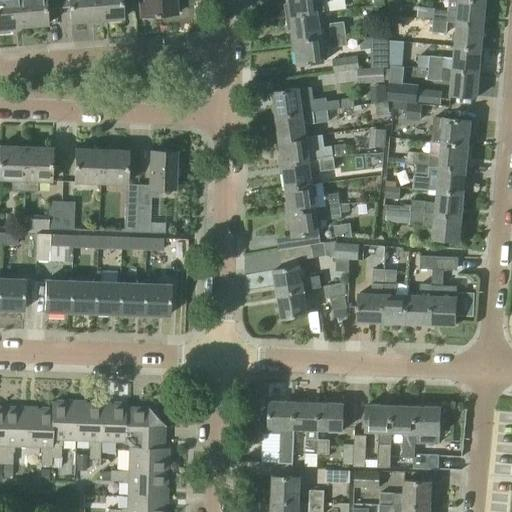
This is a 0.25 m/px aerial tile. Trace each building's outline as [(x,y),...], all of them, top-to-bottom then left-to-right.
[(7,30),(19,29),(17,0),(0,0),(0,35),(8,35),(7,30)] [(43,10),(56,9),(55,0),(17,0),(19,29),(45,27),(43,10)] [(95,24),(93,0),(55,0),(56,9),(67,8),(69,26),(95,24)] [(93,0),(95,24),(121,22),(119,0),(93,0)] [(144,0),(146,19),(175,17),(173,0),(144,0)] [(286,19),(317,15),(324,14),(322,3),(344,0),(288,0),(288,3),(284,4),(286,19)] [(447,22),(456,23),(472,25),(484,26),(486,2),(469,0),(458,0),(458,11),(433,9),(432,21),(447,22)] [(320,38),(317,15),(286,19),(287,32),(292,32),(294,41),(320,38)] [(364,21),(346,24),(347,35),(366,32),(364,21)] [(447,22),(432,21),(431,33),(446,34),(447,22)] [(328,24),(330,37),(345,35),(343,22),(328,24)] [(454,47),(482,50),(484,26),(472,25),(456,23),(454,47)] [(345,35),(330,37),(320,38),(294,41),(297,67),(323,63),(322,51),(346,48),(345,35)] [(418,68),(428,69),(479,74),(482,50),(454,47),(453,59),(419,56),(418,68)] [(332,62),(333,73),(358,70),(357,59),(332,62)] [(479,74),(428,69),(427,81),(451,83),(450,95),(477,98),(479,74)] [(358,71),(358,84),(383,83),(382,70),(358,71)] [(388,84),(386,102),(414,105),(416,86),(388,84)] [(272,94),(275,118),(326,111),(351,108),(351,100),(338,102),(338,101),(326,102),(325,98),(312,100),(311,88),(272,94)] [(275,118),(278,142),(305,138),(303,125),(313,123),(313,124),(328,122),(326,111),(275,118)] [(441,143),(468,146),(470,122),(443,119),(442,130),(434,129),(434,133),(432,133),(431,142),(441,143)] [(319,161),(333,159),(347,158),(345,144),(306,149),(305,138),(278,142),(281,165),(308,162),(319,161)] [(406,164),(415,165),(429,166),(438,167),(466,170),(468,146),(441,143),(440,155),(407,152),(406,164)] [(11,191),(23,191),(24,148),(0,147),(0,180),(11,181),(11,191)] [(24,148),(23,191),(36,192),(37,182),(49,182),(50,149),(24,148)] [(74,184),(99,184),(100,151),(75,150),(74,184)] [(100,151),(99,184),(125,185),(126,151),(100,151)] [(148,188),(174,189),(175,153),(150,152),(148,188)] [(333,159),(319,161),(320,171),(320,172),(334,170),(333,159)] [(312,186),(308,162),(281,165),(285,189),(312,186)] [(428,178),(429,166),(415,165),(414,177),(428,178)] [(437,178),(436,191),(464,194),(466,170),(438,167),(437,178)] [(312,186),(285,189),(288,213),(315,209),(312,186)] [(385,197),(400,199),(401,188),(387,186),(385,197)] [(412,201),(410,213),(461,218),(464,194),(436,191),(435,204),(426,203),(426,202),(412,201)] [(324,208),(339,206),(338,194),(323,196),(324,208)] [(47,229),(59,230),(60,202),(48,202),(47,229)] [(60,202),(59,230),(72,230),(73,203),(60,202)] [(123,232),(136,233),(137,205),(124,205),(123,232)] [(136,233),(149,233),(150,206),(137,205),(136,233)] [(340,214),(339,206),(324,208),(326,220),(341,218),(340,214)] [(324,208),(315,209),(288,213),(293,249),(310,246),(320,244),(316,221),(326,220),(324,208)] [(385,222),(409,224),(410,213),(386,211),(386,212),(385,222)] [(409,224),(409,225),(433,227),(432,240),(459,242),(461,218),(410,213),(409,224)] [(351,238),(349,225),(333,227),(335,237),(351,238)] [(1,233),(1,245),(17,246),(17,234),(1,233)] [(50,247),(72,248),(72,236),(38,234),(37,263),(50,263),(50,247)] [(72,248),(97,249),(98,237),(72,236),(72,248)] [(122,237),(98,237),(97,249),(122,250),(122,237)] [(147,238),(122,237),(122,250),(146,251),(147,238)] [(147,238),(146,251),(162,251),(163,239),(147,238)] [(357,245),(335,243),(334,258),(356,259),(357,245)] [(310,246),(312,259),(325,257),(322,244),(320,244),(310,246)] [(273,271),(277,295),(303,290),(320,287),(319,276),(301,279),(298,262),(312,259),(310,246),(293,249),(278,252),(281,269),(273,271)] [(419,270),(432,270),(433,257),(420,256),(419,270)] [(433,257),(432,270),(432,285),(430,326),(454,327),(456,288),(442,287),(443,271),(457,271),(457,258),(433,257)] [(357,323),(382,324),(384,270),(372,270),(371,293),(358,293),(357,323)] [(382,324),(406,325),(407,295),(395,294),(396,271),(384,270),(382,324)] [(0,279),(0,309),(21,311),(23,281),(0,279)] [(44,311),(70,312),(71,282),(45,281),(44,311)] [(96,283),(71,282),(70,312),(95,313),(96,283)] [(120,285),(96,283),(95,313),(119,314),(120,285)] [(324,287),(325,299),(330,299),(332,311),(346,308),(344,296),(347,296),(344,283),(324,287)] [(145,286),(120,285),(119,314),(144,315),(145,286)] [(406,325),(430,326),(432,285),(421,285),(420,296),(407,295),(406,325)] [(145,286),(144,315),(167,316),(168,287),(145,286)] [(303,290),(277,295),(281,319),(307,314),(303,290)] [(292,429),(294,402),(269,401),(269,413),(260,412),(259,431),(279,432),(278,450),(278,451),(278,461),(289,461),(291,460),(292,429)] [(51,402),(51,410),(50,458),(59,458),(60,445),(61,445),(61,440),(74,440),(75,403),(51,402)] [(294,402),(292,429),(305,430),(304,454),(316,455),(316,440),(317,430),(318,403),(294,402)] [(99,403),(75,403),(74,440),(87,441),(87,446),(88,446),(88,459),(98,459),(98,441),(99,403)] [(123,441),(123,408),(123,404),(99,403),(98,441),(123,441)] [(318,403),(317,430),(341,431),(342,404),(318,403)] [(389,433),(391,405),(366,404),(365,432),(377,433),(377,443),(377,468),(388,468),(389,433)] [(391,405),(389,433),(402,434),(401,458),(413,458),(414,444),(415,406),(391,405)] [(415,406),(414,444),(437,445),(437,435),(438,435),(439,407),(415,406)] [(123,408),(123,441),(125,444),(155,415),(147,407),(145,408),(123,408)] [(27,448),(28,409),(3,409),(1,464),(11,464),(12,453),(13,453),(13,447),(27,448)] [(51,410),(28,409),(27,448),(38,448),(38,454),(40,454),(39,466),(49,467),(50,458),(51,410)] [(125,444),(127,446),(129,446),(161,447),(162,426),(163,424),(155,415),(125,444)] [(353,435),(353,445),(352,466),(352,467),(364,467),(365,460),(366,436),(353,435)] [(316,440),(316,455),(328,455),(328,440),(316,440)] [(342,465),(352,466),(353,445),(343,445),(342,465)] [(165,447),(161,447),(129,446),(128,471),(164,472),(165,447)] [(259,460),(278,461),(278,451),(278,450),(260,449),(259,460)] [(425,469),(437,470),(438,456),(425,455),(425,469)] [(1,471),(1,476),(11,477),(11,464),(1,464),(1,471)] [(40,470),(40,482),(48,482),(49,470),(40,470)] [(128,482),(128,496),(163,497),(164,472),(128,471),(109,470),(109,481),(128,482)] [(324,483),(349,484),(349,471),(325,470),(324,483)] [(353,488),(379,489),(378,472),(354,471),(353,488)] [(271,501),(298,502),(298,477),(272,476),(271,501)] [(379,505),(429,507),(429,496),(435,496),(435,484),(430,484),(430,482),(403,482),(402,494),(379,494),(379,505)] [(308,502),(323,503),(323,491),(309,491),(308,502)] [(350,510),(373,509),(372,495),(349,497),(350,510)] [(163,511),(163,497),(128,496),(127,510),(108,509),(108,511),(163,511)] [(270,511),(297,511),(298,502),(271,501),(270,511)] [(322,511),(323,503),(308,502),(308,511),(322,511)]
